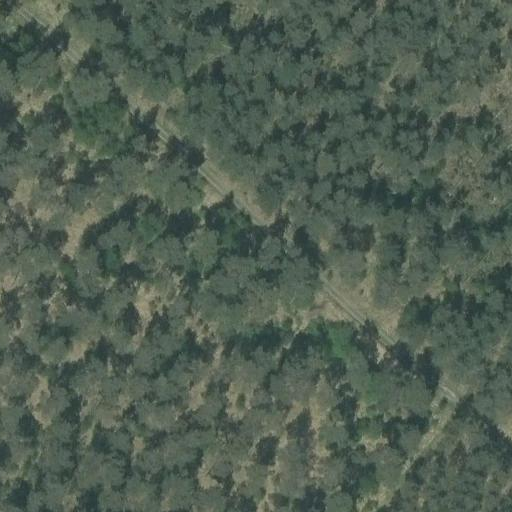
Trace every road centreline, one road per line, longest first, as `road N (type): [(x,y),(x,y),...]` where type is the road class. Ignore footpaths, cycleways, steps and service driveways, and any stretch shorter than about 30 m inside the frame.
road 1 (track): [(0,12),(511,468)]
road 2 (track): [(511,347),(371,511)]
